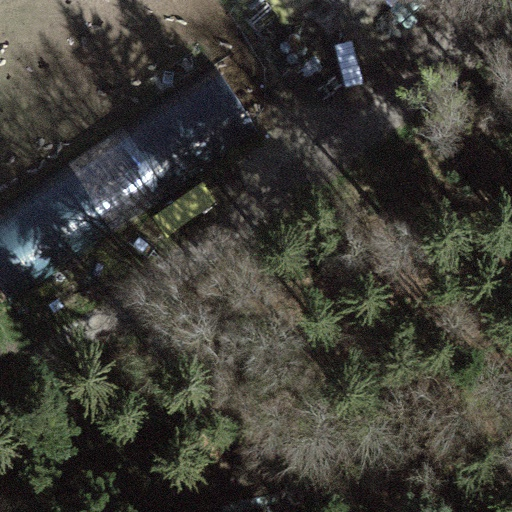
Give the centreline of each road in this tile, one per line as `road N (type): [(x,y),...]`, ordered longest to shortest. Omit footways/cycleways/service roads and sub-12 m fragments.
road 1 (track): [(0,390),(245,220),(450,64),(446,0)]
road 2 (track): [(211,511),(511,430)]
